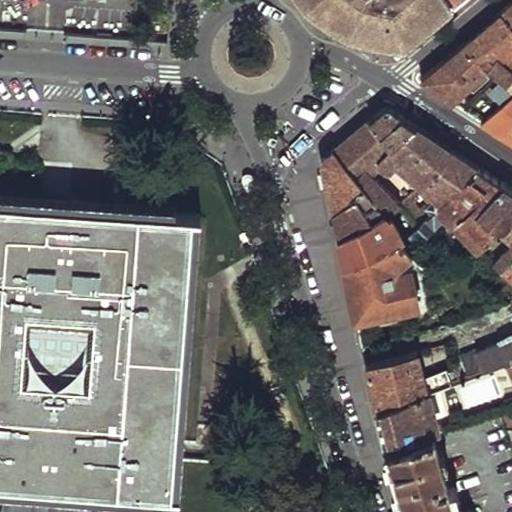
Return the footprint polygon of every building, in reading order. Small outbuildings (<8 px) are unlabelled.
[(305,0),(331,21),(356,31),(381,38),(402,43),(428,20),(451,0),(305,0)] [(511,3),(502,12),(511,24),(511,3)] [(470,111),(482,119),(511,93),(511,68),(502,57),(511,49),(511,24),(502,12),(483,28),(463,44),(495,68),(459,104),(470,111)] [(422,79),(459,104),(495,68),(463,44),(446,59),(422,79)] [(505,134),(511,137),(511,93),(482,119),(505,134)] [(378,115),(372,120),(393,148),(419,126),(405,117),(389,106),(383,111),(378,115)] [(372,120),(341,146),(367,189),(374,200),(380,210),(383,215),(402,206),(411,200),(421,192),(417,188),(410,193),(408,190),(400,198),(399,204),(372,166),(393,148),(372,120)] [(434,136),(419,126),(393,148),(424,189),(428,186),(439,174),(455,150),(434,136)] [(329,186),(334,209),(367,189),(341,146),(325,160),(325,166),(329,186)] [(465,156),(455,150),(439,174),(428,186),(441,202),(480,166),(465,156)] [(492,174),(480,166),(441,202),(437,206),(419,224),(409,234),(417,242),(445,214),(482,246),(492,236),(494,237),(498,233),(487,222),(476,212),(505,182),(492,174)] [(511,187),(505,182),(476,212),(487,222),(494,216),(504,226),(511,218),(511,187)] [(336,218),(340,235),(369,216),(364,207),(374,200),(367,189),(334,209),(336,218)] [(411,200),(402,206),(419,224),(437,206),(431,200),(421,210),(411,200)] [(72,489),(92,490),(180,495),(195,219),(122,215),(0,208),(0,485),(13,486),(31,487),(72,489)] [(342,246),(346,263),(400,239),(396,233),(388,236),(381,221),(383,215),(380,210),(369,216),(340,235),(342,246)] [(511,218),(504,226),(508,230),(498,241),(494,237),(492,236),(482,246),(484,248),(503,269),(511,259),(511,218)] [(354,301),(358,315),(419,303),(415,285),(412,285),(409,270),(420,262),(400,239),(346,263),(354,301)] [(511,259),(503,269),(511,276),(511,259)] [(511,339),(502,346),(501,344),(480,353),(478,348),(463,354),(471,375),(508,360),(511,357),(511,339)] [(370,370),(378,410),(451,383),(446,372),(434,376),(436,381),(428,384),(420,351),(368,364),(370,370)] [(451,383),(378,410),(383,427),(388,446),(435,431),(426,400),(453,389),(451,383)] [(406,511),(456,511),(453,499),(461,496),(457,486),(451,489),(435,431),(388,446),(395,469),(406,511)] [(31,487),(13,486),(11,511),(90,511),(92,490),(72,489),(31,487)]
